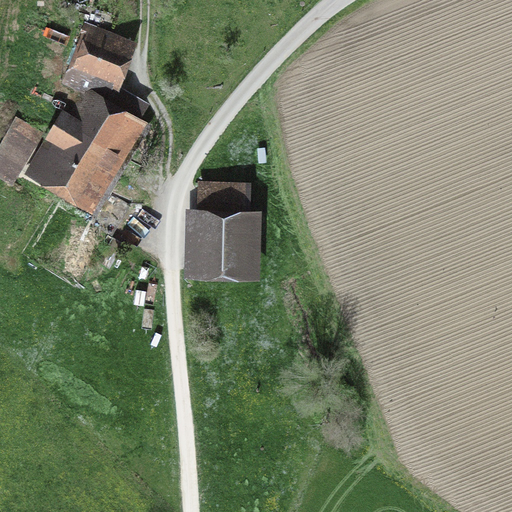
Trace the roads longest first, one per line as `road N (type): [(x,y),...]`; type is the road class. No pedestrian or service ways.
road 1 (unclassified): [(338,0),(270,62),(207,138),(178,191),(171,250)]
road 2 (track): [(171,250),(191,511)]
